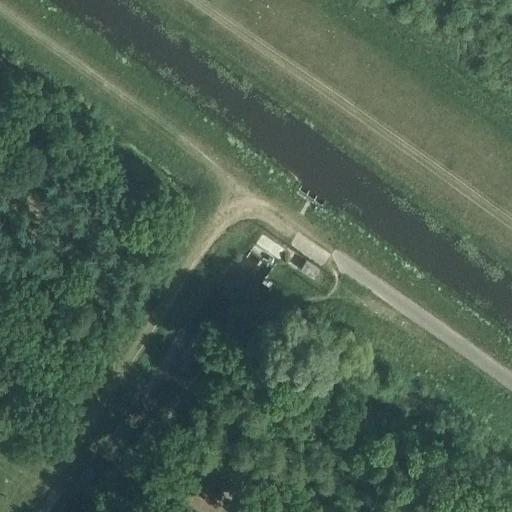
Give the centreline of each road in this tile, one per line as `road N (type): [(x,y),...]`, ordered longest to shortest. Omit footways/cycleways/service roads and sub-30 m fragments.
road 1 (track): [(0,8),(237,192),(365,275)]
road 2 (track): [(237,192),(36,511)]
